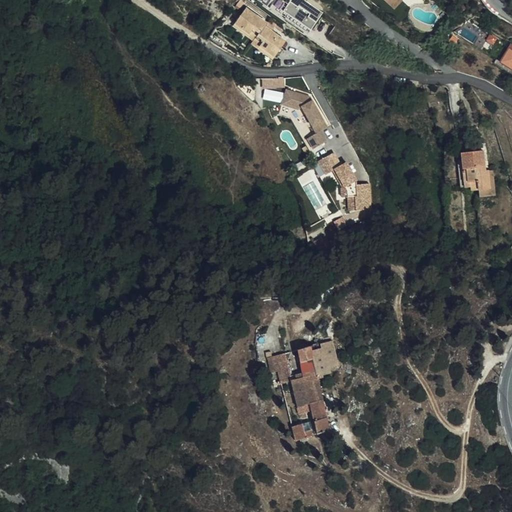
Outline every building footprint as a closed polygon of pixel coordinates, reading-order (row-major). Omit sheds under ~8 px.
[(326,17),(300,0),(295,0),(284,15),(313,35),(326,17)] [(397,0),(395,2),(393,0),(383,0),(393,9),(402,0),(397,0)] [(248,3),(237,18),(252,29),(254,26),(260,30),(267,21),(269,18),(248,3)] [(252,29),(237,18),(235,21),(256,36),(254,40),(275,55),(276,52),(262,41),(264,38),(257,34),(260,30),(254,26),(252,29)] [(262,41),(276,52),(287,36),(267,21),(260,30),(257,34),(264,38),(262,41)] [(511,50),(510,50),(508,54),(504,51),(500,59),(504,62),(501,67),(511,72),(511,50)] [(263,88),(286,87),(286,77),(263,77),(263,88)] [(292,89),(287,103),(303,109),(307,107),(320,133),(307,140),(313,151),(330,142),(324,131),(331,127),(316,97),(292,89)] [(461,152),(462,181),(468,181),(468,188),(469,192),(480,192),(488,191),(488,181),(484,181),(483,173),(483,163),(485,162),(484,151),(461,152)] [(356,198),(357,212),(372,211),(371,186),(358,186),(358,182),(349,164),(344,167),(337,153),(321,161),(328,175),(337,170),(346,188),(343,191),(343,198),(350,198),(356,198)] [(488,191),(480,192),(480,198),(493,198),(493,174),(488,174),(488,181),(488,191)] [(290,380),(291,381),(297,408),(311,405),(317,434),(330,430),(319,378),(325,377),(324,373),(330,371),(329,367),(340,365),(335,341),(298,350),(303,370),(296,372),(297,378),(290,380)] [(278,371),(281,383),(291,381),(290,380),(284,354),(274,356),(278,371)] [(274,356),(267,358),(271,373),(278,371),(274,356)] [(292,427),(295,440),(301,438),(312,435),(311,430),(305,431),(303,424),(292,427)]
